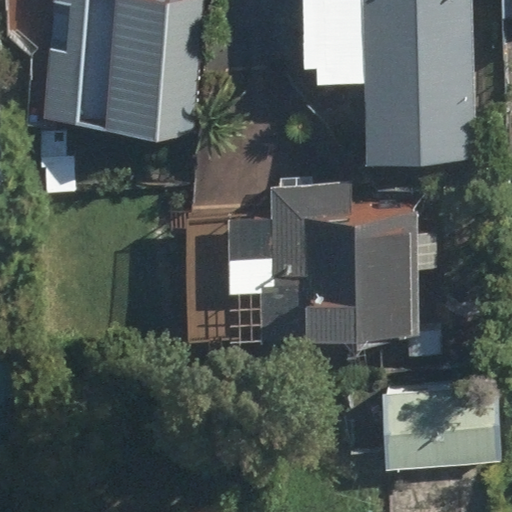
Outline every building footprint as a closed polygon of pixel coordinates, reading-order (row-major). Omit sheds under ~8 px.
[(202,0),(46,0),(35,107),(141,118),(190,123),(202,0)] [(472,150),(467,0),(296,0),(298,56),(309,56),(309,73),(358,72),(361,153),(472,150)] [(511,0),(499,0),(500,14),(511,13),(511,19),(511,0)] [(73,126),(38,127),(39,189),(74,188),(73,126)] [(252,279),(253,327),(303,327),(303,319),(402,319),(402,237),(414,237),(414,203),(348,203),(347,174),(265,174),(265,204),(219,205),(220,279),(252,279)] [(500,381),(379,383),(381,466),(503,458),(500,381)]
